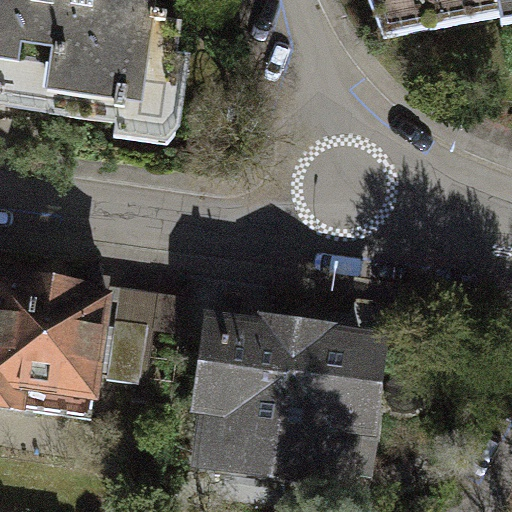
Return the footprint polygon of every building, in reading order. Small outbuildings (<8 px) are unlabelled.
[(0,0),(0,99),(49,106),(48,115),(117,124),(118,112),(172,119),(180,107),(186,62),(172,61),(176,27),(163,25),(164,16),(152,14),(153,0),(0,0)] [(492,0),(368,0),(376,22),(492,0)] [(511,0),(498,0),(500,10),(511,7),(511,0)] [(106,298),(0,287),(0,404),(23,407),(24,392),(96,399),(106,298)] [(145,324),(114,320),(107,381),(138,385),(145,324)] [(271,342),(220,335),(211,400),(225,402),(219,449),(364,469),(372,416),(354,413),(363,350),(316,343),(318,328),(274,322),(271,342)]
